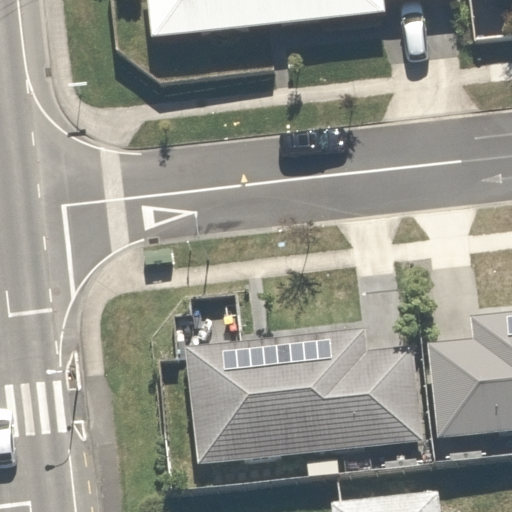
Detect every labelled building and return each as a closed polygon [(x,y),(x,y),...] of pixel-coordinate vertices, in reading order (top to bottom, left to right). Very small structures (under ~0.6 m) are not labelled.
[(459,2),(458,0),(154,0),(159,36),(459,2)] [(511,0),(472,0),(473,21),(511,19),(511,0)] [(406,328),(205,352),(221,479),(422,454),(406,328)] [(511,449),(511,344),(438,354),(452,458),(511,449)] [(441,511),(441,505),(320,502),(318,511),(441,511)]
